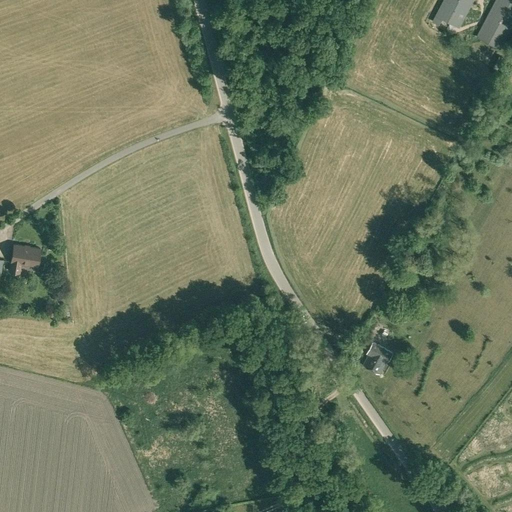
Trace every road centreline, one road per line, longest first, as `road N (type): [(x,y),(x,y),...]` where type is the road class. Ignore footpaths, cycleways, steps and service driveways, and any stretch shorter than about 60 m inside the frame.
road 1 (unclassified): [(440,511),(276,274),(229,113)]
road 2 (unclassified): [(24,211),(135,145),(229,113)]
